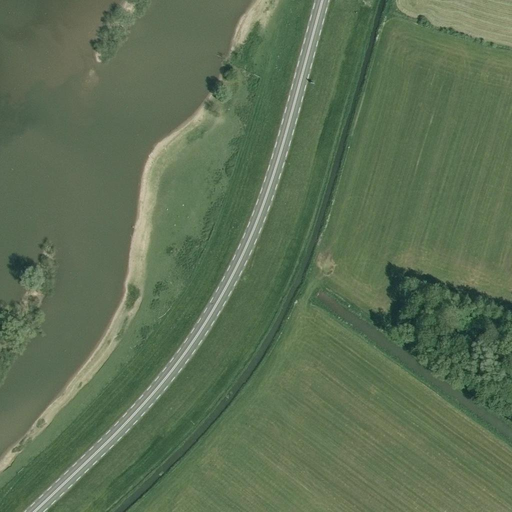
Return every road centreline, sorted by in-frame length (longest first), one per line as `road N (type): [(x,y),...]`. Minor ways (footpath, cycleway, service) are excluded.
road 1 (primary): [(34,511),(139,409),(217,303),(267,193),(322,0)]
road 2 (track): [(287,0),(232,202),(198,279),(133,367),(0,504)]
